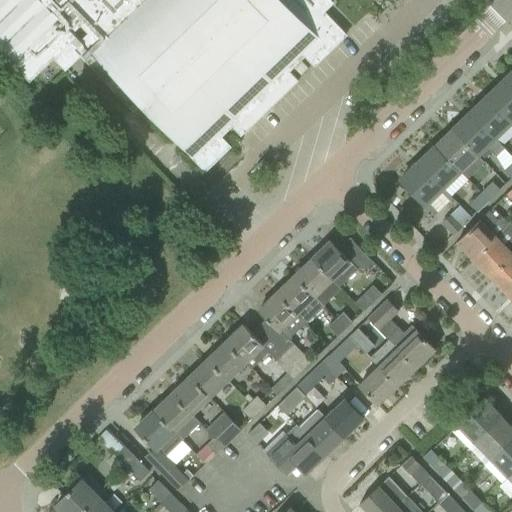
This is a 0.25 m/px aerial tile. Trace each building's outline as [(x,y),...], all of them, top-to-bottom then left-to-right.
[(205,171),(230,147),(218,135),(229,125),(241,137),(298,81),(286,69),(302,54),(314,66),(346,36),(323,12),(332,4),(328,0),(0,0),(0,52),(29,83),(71,42),(83,55),(88,50),(205,171)] [(302,62),(294,68),(301,75),(308,69),(302,62)] [(511,121),(511,87),(505,80),(488,97),(511,122),(511,121)] [(488,97),(470,114),(494,139),(511,122),(488,97)] [(470,114),(453,130),(477,155),(486,147),(496,157),(504,149),(494,139),(470,114)] [(453,130),(436,147),(460,172),(477,155),(453,130)] [(436,147),(419,163),(443,188),(460,172),(436,147)] [(419,163),(401,180),(425,205),(436,217),(454,200),(443,188),(419,163)] [(492,182),(481,194),(489,202),(500,190),(492,182)] [(395,192),(388,201),(395,206),(402,198),(395,192)] [(489,202),(481,194),(469,205),(477,213),(489,202)] [(453,235),(471,218),(460,207),(450,216),(442,224),(453,235)] [(496,239),(495,238),(509,225),(492,208),(457,242),(475,260),(496,239)] [(496,239),(475,260),(491,277),(511,256),(511,223),(510,226),(509,225),(495,238),(496,239)] [(312,259),(332,280),(339,287),(358,270),(361,274),(373,263),(350,238),(338,249),(331,241),(312,259)] [(177,282),(186,274),(167,253),(157,261),(177,282)] [(511,256),(491,277),(507,294),(511,289),(511,256)] [(322,289),(332,280),(312,259),(294,276),(324,307),(325,307),(318,301),(326,293),(322,289)] [(294,276),(276,294),(305,324),(307,324),(324,307),(294,276)] [(375,302),(366,293),(355,303),(364,313),(375,302)] [(258,311),(278,331),(271,338),(304,372),(312,363),(289,339),(305,324),(276,294),(258,311)] [(399,313),(398,312),(387,301),(369,319),(380,331),(399,313)] [(340,317),(336,320),(346,330),(353,323),(343,313),(340,317)] [(346,330),(336,320),(328,327),(338,337),(346,330)] [(244,325),(225,343),(246,363),(252,369),(269,353),(277,361),(276,362),(287,374),(294,381),(304,372),(271,338),(263,345),(244,325)] [(387,338),(389,341),(416,368),(435,350),(412,326),(404,333),(398,327),(387,338)] [(358,329),(349,337),(358,346),(366,355),(375,346),(358,329)] [(337,377),(345,369),(340,363),(358,346),(349,337),(323,362),(337,377)] [(397,387),(416,368),(389,341),(370,359),(378,367),(397,387)] [(207,360),(228,381),(246,363),(225,343),(207,360)] [(189,377),(210,398),(228,381),(207,360),(189,377)] [(323,379),(329,385),(337,377),(323,362),(296,388),(304,397),(323,379)] [(378,405),(397,387),(378,367),(359,386),(378,405)] [(192,415),(210,398),(189,377),(172,394),(192,415)] [(277,406),(278,406),(286,415),(304,397),(296,388),(277,406)] [(172,394),(154,411),(182,441),(201,423),(192,415),(172,394)] [(245,398),(250,403),(259,413),(266,406),(257,397),(254,400),(248,395),(245,398)] [(345,400),(326,418),(345,437),(363,419),(345,400)] [(458,424),(475,442),(500,418),(483,400),(458,424)] [(259,413),(250,403),(242,411),(251,420),(259,413)] [(345,437),(326,418),(318,410),(300,428),(326,455),(345,437)] [(135,429),(164,459),(182,441),(154,411),(135,429)] [(223,448),(241,431),(224,413),(206,430),(214,438),(223,448)] [(475,442),(492,459),(511,439),(511,430),(500,418),(475,442)] [(292,459),(306,474),(326,455),(300,428),(299,428),(296,425),(278,443),(275,439),(263,450),(281,469),(292,459)] [(223,448),(214,438),(207,445),(216,455),(223,448)] [(511,439),(492,459),(508,476),(511,472),(511,439)] [(115,456),(127,469),(137,460),(125,447),(115,456)] [(432,451),(424,459),(440,476),(448,468),(432,451)] [(420,485),(421,484),(430,476),(411,457),(402,466),(420,485)] [(137,460),(127,469),(140,482),(150,473),(137,460)] [(184,473),(177,466),(162,480),(176,493),(194,476),(188,470),(184,473)] [(448,468),(440,476),(452,488),(460,480),(448,468)] [(386,481),(359,504),(360,505),(361,505),(367,511),(390,511),(403,500),(404,500),(407,497),(389,478),(386,481)] [(62,511),(83,511),(98,498),(81,480),(56,505),(62,511)] [(172,494),(159,481),(148,490),(162,504),(172,494)] [(441,487),(431,496),(438,503),(448,494),(441,487)] [(462,498),(473,510),(481,502),(470,491),(462,498)] [(188,511),(189,511),(172,494),(162,504),(169,511),(188,511)] [(448,494),(438,503),(446,511),(452,511),(459,506),(448,494)] [(403,500),(390,511),(420,511),(407,497),(404,500),(403,500)] [(112,511),(98,498),(83,511),(112,511)] [(490,511),(481,502),(473,510),(475,511),(490,511)]
